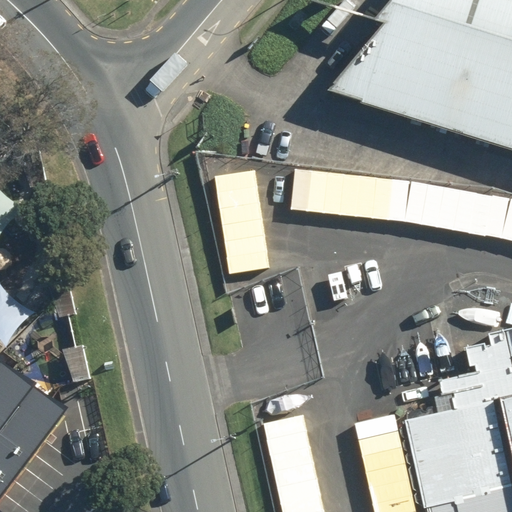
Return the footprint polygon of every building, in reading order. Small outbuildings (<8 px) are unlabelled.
[(511,0),(396,0),(323,90),(511,149),(511,0)] [(393,179),(292,169),(288,213),(388,223),(393,179)] [(255,170),(212,177),(229,276),(272,268),(255,170)] [(0,497),(70,407),(0,355),(0,497)] [(511,511),(511,366),(432,385),(431,421),(416,450),(432,511),(511,511)] [(322,511),(301,413),(262,421),(282,511),(322,511)] [(414,511),(398,432),(360,441),(374,511),(414,511)]
